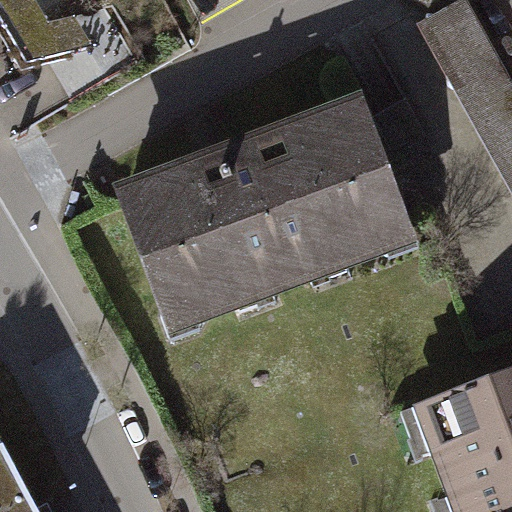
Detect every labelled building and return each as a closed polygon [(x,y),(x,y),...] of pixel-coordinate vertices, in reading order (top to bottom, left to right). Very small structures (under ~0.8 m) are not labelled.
[(2,0),(16,23),(56,0),(96,0),(111,26),(155,0),(2,0)] [(458,0),(414,25),(511,197),(511,88),(462,0),(458,0)] [(361,111),(108,208),(167,360),(420,264),(361,111)] [(511,511),(511,365),(415,400),(454,511),(511,511)] [(47,511),(0,431),(0,511),(47,511)]
